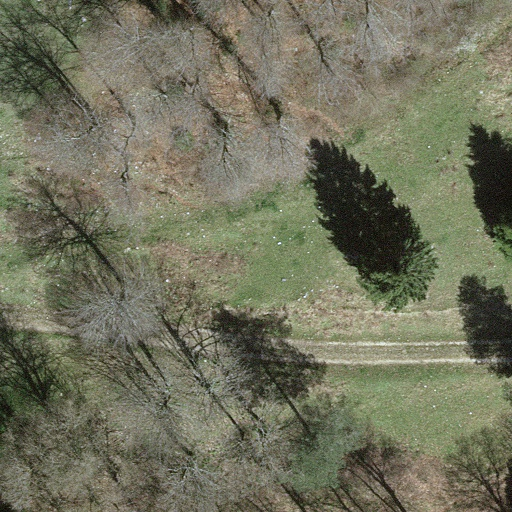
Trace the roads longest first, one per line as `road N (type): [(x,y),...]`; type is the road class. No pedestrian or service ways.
road 1 (track): [(511,7),(315,162),(245,201),(0,255)]
road 2 (track): [(0,315),(157,338),(511,357)]
